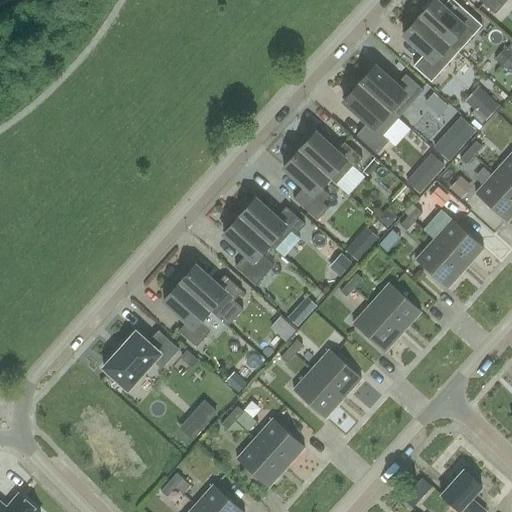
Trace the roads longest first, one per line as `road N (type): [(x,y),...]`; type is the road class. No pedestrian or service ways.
road 1 (residential): [(16,441),(26,385),(373,0)]
road 2 (residential): [(443,397),(340,511)]
